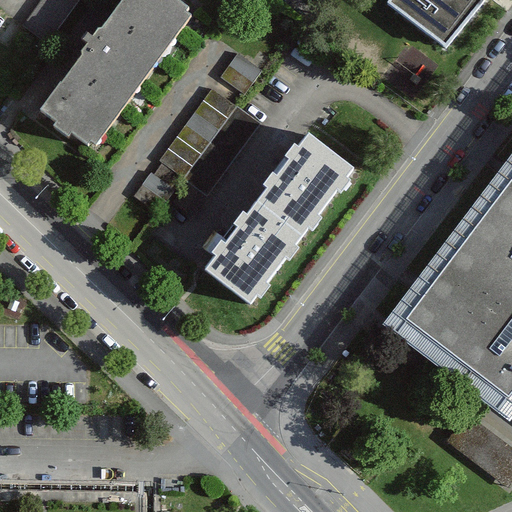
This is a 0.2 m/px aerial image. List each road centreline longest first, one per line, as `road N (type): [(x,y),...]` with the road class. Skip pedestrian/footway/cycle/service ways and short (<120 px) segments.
road 1 (unclassified): [(238,423),(511,60)]
road 2 (unclassified): [(238,423),(0,199)]
road 3 (tertiary): [(238,423),(320,511)]
